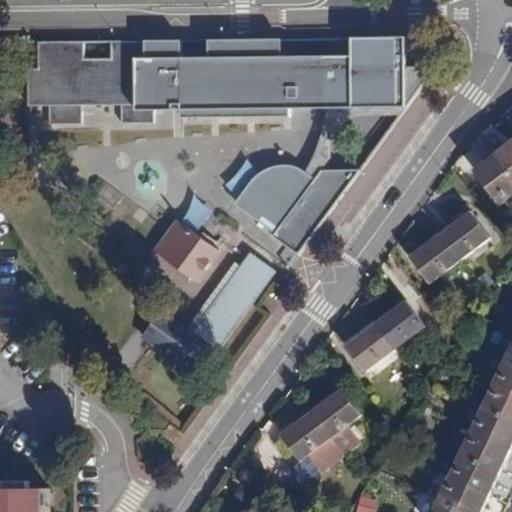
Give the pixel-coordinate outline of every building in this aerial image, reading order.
[(407,37),(303,38),(303,56),(400,55),(399,67),(408,67),(407,37)] [(49,125),(82,125),(82,106),(121,106),(122,124),(155,124),(155,105),(182,105),(182,119),(198,118),(198,110),(218,109),(218,118),(234,118),(234,110),(254,109),(254,118),(271,117),(271,109),(409,108),(425,87),(431,70),(429,66),(425,64),(421,65),(421,66),(408,67),(399,67),(400,55),(303,56),(303,38),(209,39),(210,57),(182,57),(182,39),(111,40),(111,58),(84,59),(84,40),(38,41),(38,69),(28,69),(28,107),(49,107),(49,125)] [(511,142),(477,170),(503,204),(511,196),(511,142)] [(274,237),(300,257),(363,171),(324,170),(318,179),(307,171),(297,167),(293,166),(292,167),(278,167),(273,168),(261,175),(251,185),(237,204),(245,210),(244,211),(276,234),(274,237)] [(492,238),(472,212),(411,258),(431,284),(492,238)] [(220,252),(178,221),(153,256),(164,263),(166,259),(197,282),(220,252)] [(277,272),(251,253),(197,327),(192,333),(187,330),(162,311),(143,338),(199,379),(277,272)] [(427,327),(407,301),(346,347),(366,372),(427,327)] [(197,327),(192,323),(187,330),(192,333),(197,327)] [(482,511),(511,449),(511,348),(435,511),(482,511)] [(282,436),(301,461),(310,455),(323,472),(344,456),(331,439),(362,415),(343,390),(282,436)] [(392,451),(384,469),(394,474),(403,456),(392,451)] [(354,481),(346,493),(355,500),(363,488),(354,481)] [(0,511),(49,511),(50,488),(0,488),(0,511)] [(374,511),(378,500),(360,495),(355,511),(374,511)]
